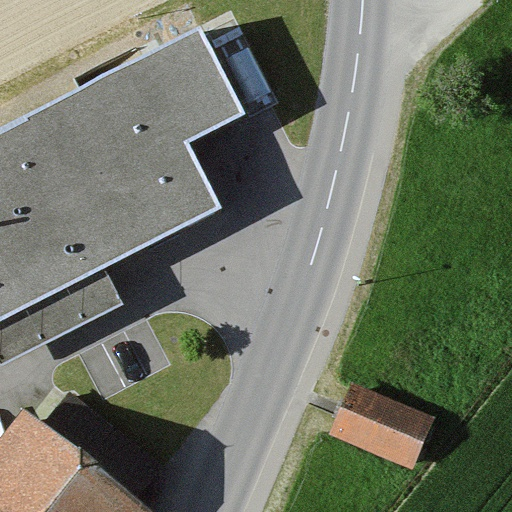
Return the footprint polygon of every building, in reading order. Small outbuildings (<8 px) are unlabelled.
[(238,11),(215,21),(252,100),(274,89),(238,11)] [(113,218),(41,164),(8,209),(80,262),(113,218)] [(0,276),(0,363),(43,310),(0,276)] [(439,430),(351,396),(329,451),(417,485),(439,430)] [(0,463),(0,511),(134,511),(29,427),(0,463)]
